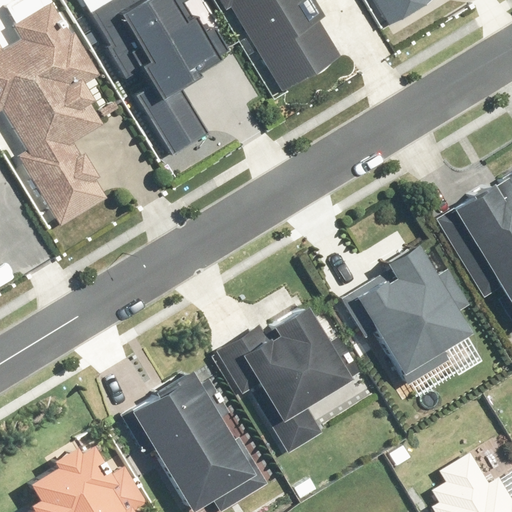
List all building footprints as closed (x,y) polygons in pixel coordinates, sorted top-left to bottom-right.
[(28,148),(18,154),(62,225),(107,197),(97,180),(103,176),(86,148),(82,151),(75,141),(107,121),(92,97),(98,94),(88,79),(99,72),(54,0),(49,0),(46,3),(44,0),(13,0),(7,4),(15,18),(10,21),(20,38),(4,48),(0,41),(0,105),(1,104),(28,148)] [(82,0),(88,9),(126,77),(141,69),(149,85),(133,93),(168,156),(208,134),(183,87),(202,77),(195,65),(227,47),(215,25),(204,31),(192,10),(189,12),(182,0),(82,0)] [(224,0),(229,7),(233,5),(288,87),(339,52),(316,20),(324,15),(317,4),(321,0),(224,0)] [(373,0),(389,26),(434,0),(373,0)] [(511,172),(435,218),(481,297),(499,287),(511,308),(511,172)] [(0,283),(15,274),(17,277),(49,258),(36,236),(26,242),(0,197),(0,283)] [(352,297),(373,332),(404,383),(445,358),(440,350),(466,334),(453,312),(464,305),(442,269),(432,276),(413,244),(381,264),(388,275),(352,297)] [(260,324),(218,349),(284,455),(323,431),(306,403),(360,370),(336,331),(331,335),(311,302),(274,324),(278,329),(268,336),(260,324)] [(195,368),(130,407),(193,509),(214,496),(222,508),(266,480),(225,413),(232,408),(211,374),(202,379),(195,368)] [(135,511),(133,508),(148,500),(125,463),(113,471),(95,442),(82,451),(76,441),(50,458),(54,464),(28,481),(37,497),(28,502),(33,509),(27,511),(135,511)] [(441,502),(433,507),(436,511),(511,511),(511,490),(502,473),(488,481),(471,451),(441,469),(446,478),(432,487),(441,502)]
